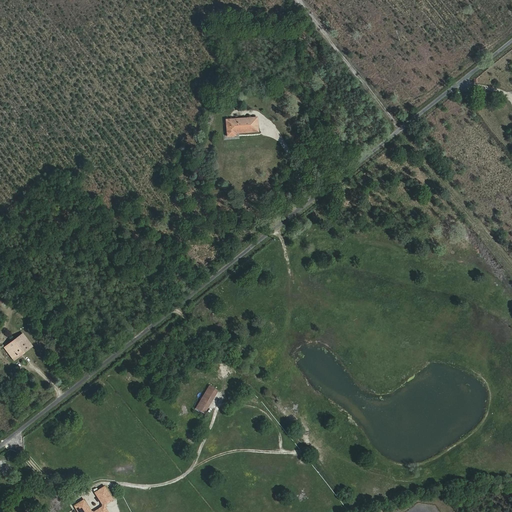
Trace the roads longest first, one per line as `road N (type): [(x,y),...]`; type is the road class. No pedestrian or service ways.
road 1 (unclassified): [(511,41),(0,446)]
road 2 (track): [(400,129),(297,0)]
